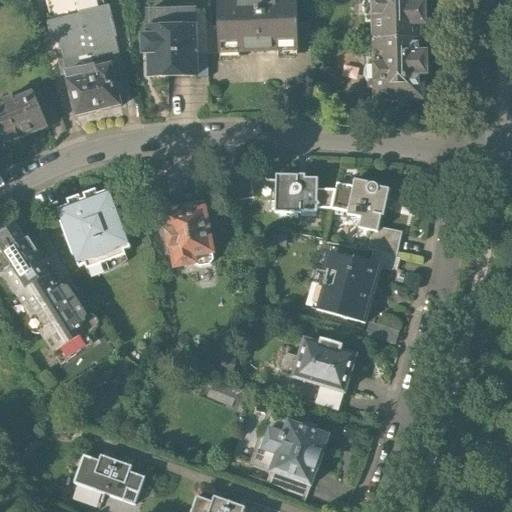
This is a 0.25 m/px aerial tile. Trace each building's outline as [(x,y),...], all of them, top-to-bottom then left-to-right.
[(92,8),(60,15),(65,36),(72,34),(77,54),(71,55),(74,69),(78,68),(80,74),(112,67),(111,62),(124,59),(132,57),(126,30),(128,29),(121,0),(116,0),(91,6),(92,8)] [(230,0),(231,21),(231,45),(310,43),(310,19),(309,0),(230,0)] [(420,0),(371,0),(373,41),(421,40),(421,26),(425,26),(424,4),(420,4),(420,0)] [(219,45),(219,21),(218,3),(208,3),(208,18),(209,46),(219,45)] [(209,69),(209,46),(208,18),(160,19),(161,28),(155,28),(156,46),(162,46),(162,70),(209,69)] [(321,19),(310,19),(310,43),(322,43),(321,19)] [(219,45),(231,45),(231,21),(219,21),(219,45)] [(421,40),(373,41),(374,102),(423,100),(422,76),(426,76),(425,54),(422,54),(421,40)] [(111,62),(112,67),(80,74),(88,110),(133,99),(124,59),(111,62)] [(0,146),(60,121),(45,85),(0,104),(0,146)] [(262,169),(237,172),(241,196),(265,192),(262,169)] [(318,171),(288,170),(287,208),(313,208),(313,206),(330,206),(330,202),(331,184),(331,173),(318,173),(318,171)] [(384,227),(391,228),(392,222),(395,211),(397,211),(403,184),(367,176),(366,182),(361,206),(360,209),(374,212),(371,224),(384,227)] [(350,178),(349,185),(345,202),(361,206),(366,182),(350,178)] [(349,185),(331,184),(330,202),(345,202),(349,185)] [(123,188),(71,207),(90,258),(142,239),(123,188)] [(227,247),(219,201),(176,209),(186,262),(210,258),(208,250),(227,247)] [(62,272),(27,220),(0,237),(0,247),(5,256),(0,259),(0,261),(7,273),(14,269),(30,293),(62,272)] [(384,227),(380,244),(409,251),(414,227),(392,222),(391,228),(384,227)] [(380,244),(376,258),(393,263),(404,266),(409,251),(380,244)] [(330,303),(377,317),(393,263),(376,258),(342,247),(331,284),(336,286),(330,303)] [(98,328),(62,272),(30,293),(66,348),(98,328)] [(411,326),(382,317),(378,331),(407,340),(411,326)] [(371,351),(318,334),(306,372),(331,380),(357,388),(358,389),(371,351)] [(351,407),(357,388),(331,380),(325,398),(351,407)] [(343,431),(301,415),(297,428),(283,423),(275,444),(290,449),(284,466),(325,481),(343,431)] [(112,458),(96,451),(86,477),(148,499),(157,474),(141,468),(144,462),(115,451),(112,458)] [(258,495),(255,502),(227,492),(225,498),(209,492),(202,511),(278,511),(282,504),(258,495)]
